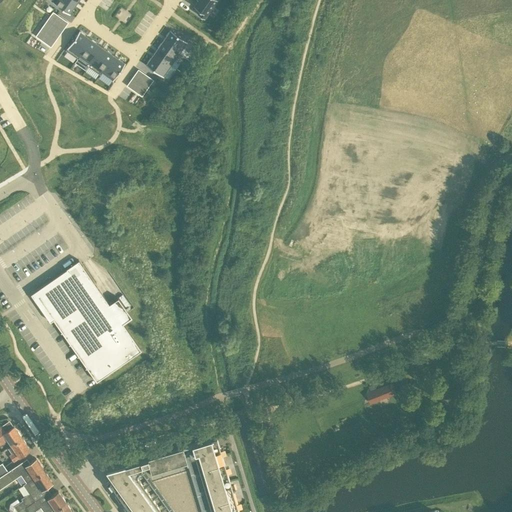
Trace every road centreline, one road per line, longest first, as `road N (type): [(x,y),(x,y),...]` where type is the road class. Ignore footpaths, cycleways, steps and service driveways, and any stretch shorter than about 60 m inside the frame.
road 1 (track): [(259,0),(203,78),(197,109),(210,144),(204,334),(219,395)]
road 2 (secondary): [(97,511),(18,401)]
road 3 (residential): [(174,0),(134,55),(80,17)]
